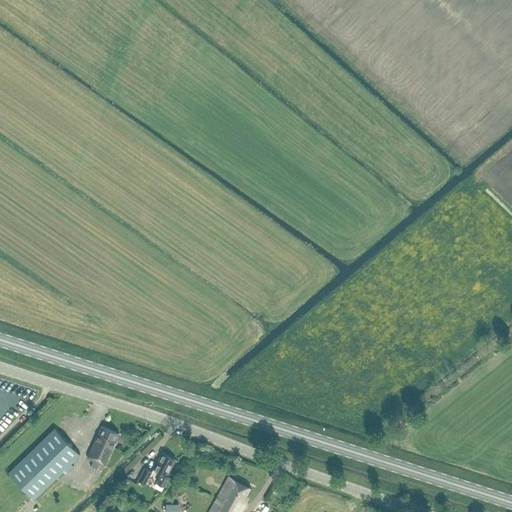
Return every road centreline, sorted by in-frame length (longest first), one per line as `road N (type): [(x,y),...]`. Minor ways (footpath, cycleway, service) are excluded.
road 1 (primary): [(511,502),(0,339)]
road 2 (unclassified): [(417,511),(0,367)]
